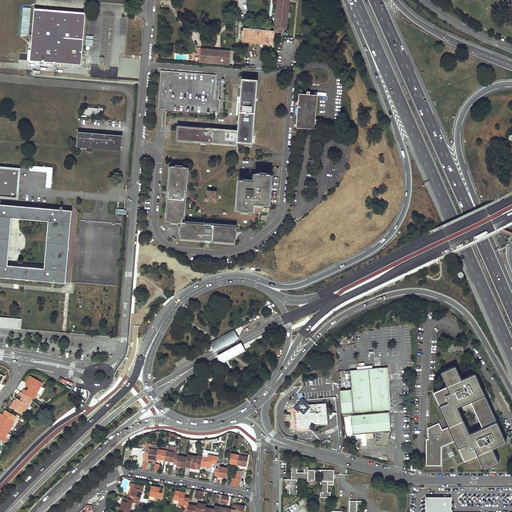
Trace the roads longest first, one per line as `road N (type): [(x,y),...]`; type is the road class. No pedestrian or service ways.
road 1 (residential): [(144,64),(292,76),(279,217),(239,249),(179,249),(162,240),(154,222),(158,148),(138,146)]
road 2 (motorway): [(349,0),(406,154),(402,214),(367,252),(303,282),(240,277)]
road 3 (motorway): [(355,0),(511,353)]
road 4 (motorway): [(511,306),(375,0)]
road 5 (motorway): [(272,383),(345,312),(411,289),(462,307),(511,388)]
road 6 (secondary): [(276,374),(310,324),(342,298),(511,216)]
road 7 (secondary): [(511,200),(321,294),(274,294)]
road 8 (motorway): [(511,284),(457,142),(471,99),(511,83)]
road 9 (residential): [(108,371),(123,351),(138,146)]
road 10 (tertiary): [(287,444),(417,478),(511,479)]
road 11 (secondary): [(151,343),(131,383),(0,511)]
road 12 (secondary): [(39,511),(138,425),(184,422)]
road 13 (residential): [(109,476),(131,471),(258,500)]
road 14 (unclassified): [(0,482),(98,387)]
road 15 (motorway): [(511,65),(422,23),(395,0)]
